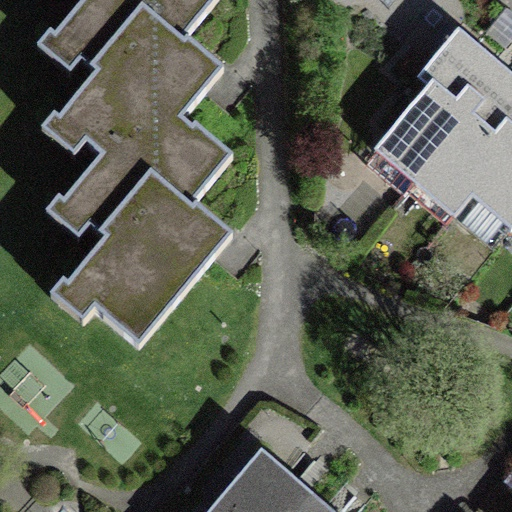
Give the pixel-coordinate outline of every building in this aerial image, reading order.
[(133,193),(185,128),(230,72),(192,43),(226,0),(140,0),(125,20),(100,0),(94,0),(52,53),(93,85),(56,132),(98,165),(133,193)] [(100,0),(125,20),(140,0),(100,0)] [(373,152),(413,186),(507,75),(458,33),(417,81),(427,90),(373,152)] [(511,148),(511,79),(507,75),(413,186),(452,219),(471,197),(511,148)] [(133,193),(98,165),(57,217),(100,252),(60,302),(89,325),(100,311),(143,345),(230,236),(197,210),(233,165),(185,128),(133,193)] [(511,148),(471,197),(511,230),(511,229),(511,148)] [(296,511),(305,502),(252,458),(205,511),(296,511)] [(296,511),(316,511),(305,502),(296,511)]
